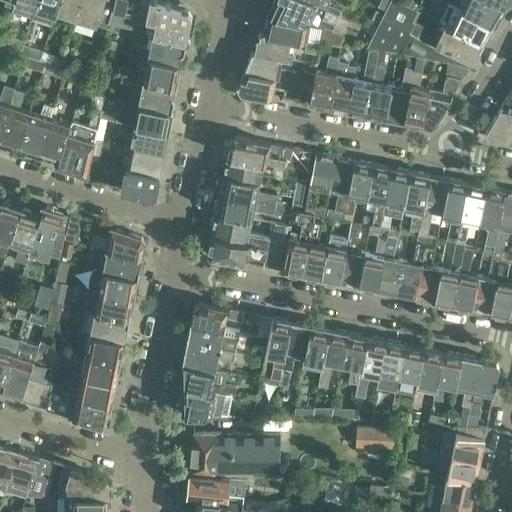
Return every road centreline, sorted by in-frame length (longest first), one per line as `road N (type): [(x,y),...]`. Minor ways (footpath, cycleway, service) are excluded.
road 1 (residential): [(511,340),(176,269)]
road 2 (residential): [(447,152),(207,105)]
road 3 (residential): [(143,461),(144,416),(176,269)]
road 4 (residential): [(182,225),(0,167)]
road 5 (residential): [(0,414),(143,461)]
road 6 (residential): [(447,152),(511,44)]
road 7 (residential): [(182,225),(207,105)]
